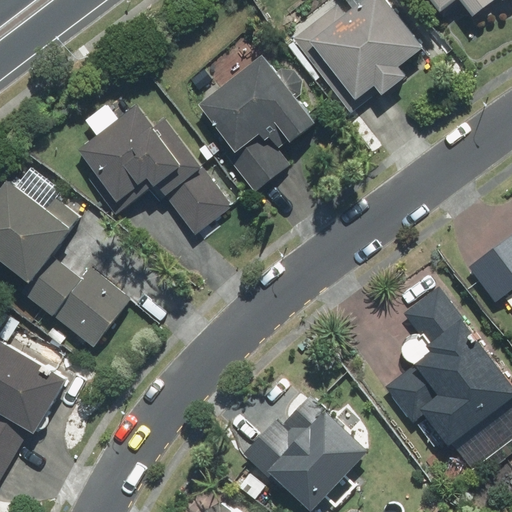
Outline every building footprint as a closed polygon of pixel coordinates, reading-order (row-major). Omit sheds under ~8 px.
[(420,70),(412,61),(435,42),(400,0),(335,0),(295,34),(309,52),(356,107),(385,83),(393,92),(420,70)] [(511,0),(446,0),(454,9),(465,0),(475,0),(484,11),(498,0),(511,0)] [(300,135),(304,140),(331,117),(274,49),(211,101),(245,142),(231,154),(262,192),(297,162),(285,148),(300,135)] [(125,213),(134,205),(151,190),(161,201),(169,194),(204,234),(240,203),(211,169),(214,166),(171,117),(164,123),(144,101),(87,151),(104,170),(94,178),(125,213)] [(0,195),(0,244),(38,271),(24,292),(103,345),(140,291),(67,242),(82,220),(15,174),(0,195)] [(511,231),(474,261),(501,297),(511,289),(511,231)] [(420,419),(433,409),(457,441),(511,399),(511,372),(444,283),(409,310),(436,346),(391,381),(420,419)] [(75,380),(13,342),(25,323),(0,306),(0,486),(37,428),(43,432),(75,380)] [(288,487),(296,478),(323,502),(331,493),(342,503),(363,481),(352,471),(373,447),(378,442),(337,404),(332,410),(315,394),(290,422),(281,414),(248,450),(288,487)] [(253,511),(229,493),(213,511),(253,511)]
